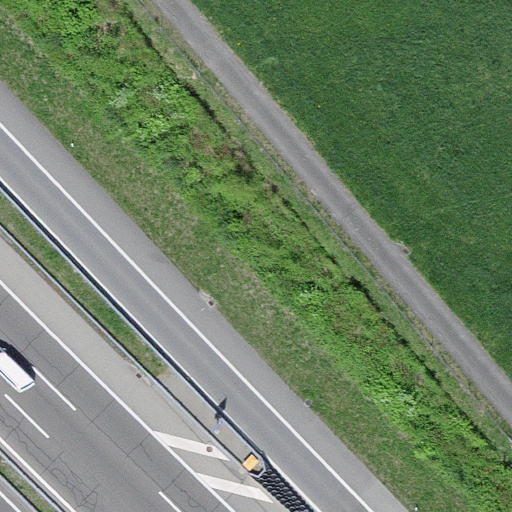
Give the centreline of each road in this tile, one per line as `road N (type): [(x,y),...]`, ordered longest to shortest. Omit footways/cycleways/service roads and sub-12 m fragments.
road 1 (motorway): [(345,511),(0,150)]
road 2 (motorway): [(153,511),(0,359)]
